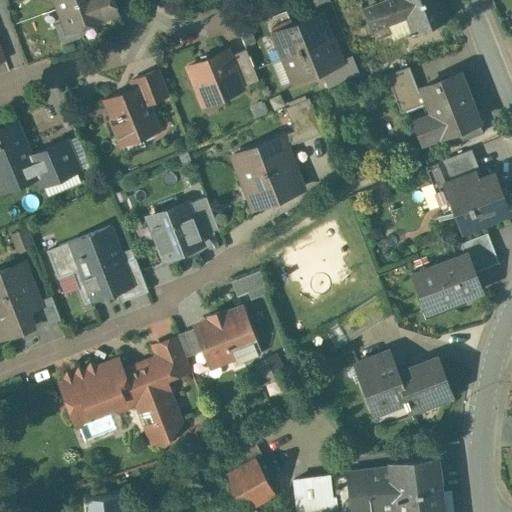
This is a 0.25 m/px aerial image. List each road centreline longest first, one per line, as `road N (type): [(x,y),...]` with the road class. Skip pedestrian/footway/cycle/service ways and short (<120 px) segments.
road 1 (residential): [(0,371),(163,312),(178,289),(256,253)]
road 2 (tertiary): [(511,313),(485,393),(483,511)]
road 3 (residential): [(0,95),(161,33)]
